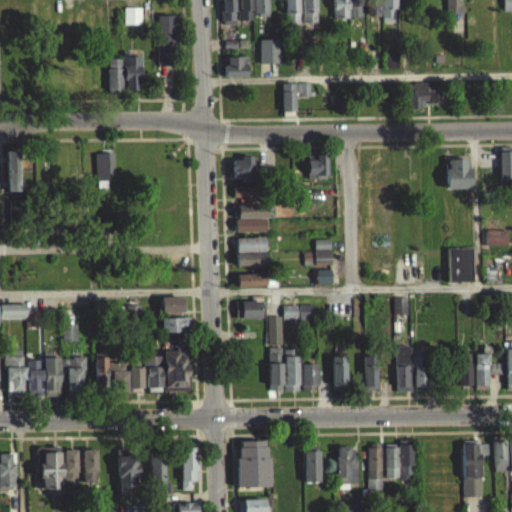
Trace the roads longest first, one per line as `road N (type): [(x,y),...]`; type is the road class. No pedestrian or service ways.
road 1 (residential): [(199,0),(216,511)]
road 2 (residential): [(24,422),(511,412)]
road 3 (residential): [(511,129),(35,120)]
road 4 (residential): [(347,129),(351,297)]
